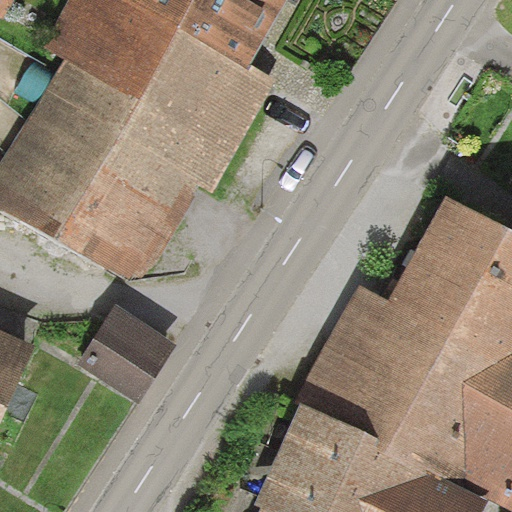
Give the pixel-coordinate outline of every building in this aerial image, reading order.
[(0,0),(0,18),(2,20),(14,0),(0,0)] [(122,0),(70,0),(46,42),(74,59),(0,183),(0,202),(138,284),(200,179),(214,188),(275,87),(247,71),(122,0)] [(122,0),(247,71),(287,0),(122,0)] [(297,409),(301,411),(378,451),(374,460),(456,498),(461,488),(511,511),(511,237),(448,205),(398,296),(392,308),(361,290),(297,409)] [(112,310),(78,365),(139,403),(173,348),(112,310)] [(0,422),(32,352),(0,335),(0,422)] [(264,511),(263,511),(483,511),(484,510),(456,498),(374,460),(378,451),(301,411),(259,509),(264,511)]
